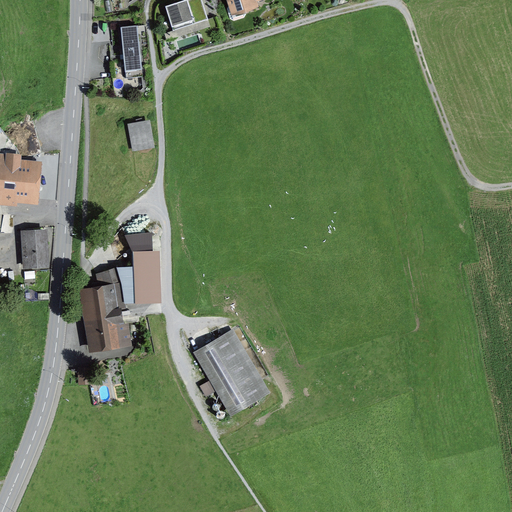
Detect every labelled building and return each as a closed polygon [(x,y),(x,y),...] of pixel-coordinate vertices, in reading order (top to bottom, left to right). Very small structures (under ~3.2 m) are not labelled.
[(207,24),(200,0),(187,4),(188,7),(166,14),(172,34),(207,24)] [(266,0),(224,0),(231,21),(258,13),(256,6),(267,2),(266,0)] [(145,28),(111,31),(116,80),(112,80),(114,92),(143,89),(139,48),(147,47),(145,28)] [(148,122),(127,127),(132,153),(154,148),(148,122)] [(0,203),(36,208),(41,163),(0,159),(0,203)] [(44,232),(21,234),(24,269),(48,266),(44,232)] [(116,269),(124,307),(160,304),(157,254),(132,254),(132,269),(116,269)] [(124,307),(116,269),(97,275),(98,287),(79,290),(88,354),(124,347),(117,308),(124,307)] [(230,417),(269,394),(232,331),(192,354),(230,417)] [(91,369),(77,370),(78,386),(93,385),(91,369)]
